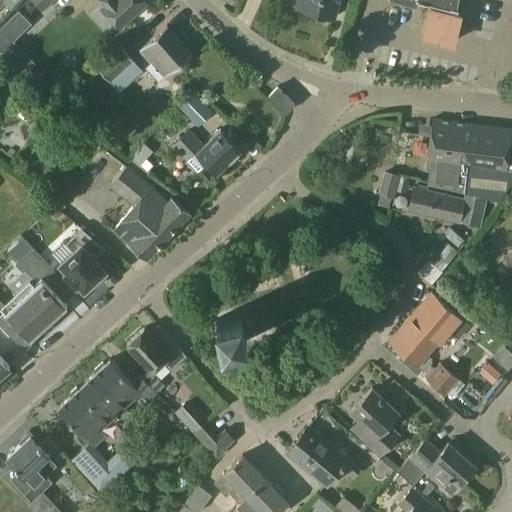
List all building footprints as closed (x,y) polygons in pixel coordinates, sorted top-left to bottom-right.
[(32,0),(43,10),(53,0),(32,0)] [(93,0),(118,27),(145,4),(141,0),(93,0)] [(295,0),(294,7),(334,17),(338,0),(295,0)] [(388,0),(388,2),(416,8),(417,0),(418,0),(420,0),(456,10),(457,0),(388,0)] [(438,38),(453,42),(454,37),(460,15),(429,7),(422,34),(438,38)] [(0,27),(0,37),(6,44),(28,23),(17,11),(0,27)] [(145,68),(157,82),(168,73),(190,54),(165,26),(138,50),(150,63),(145,68)] [(96,64),(110,80),(133,59),(119,43),(96,64)] [(267,96),(285,113),(295,104),(277,86),(267,96)] [(193,91),(178,105),(195,123),(210,108),(193,91)] [(465,192),(487,198),(499,201),(511,181),(511,171),(504,171),(509,130),(431,121),(425,169),(428,169),(427,184),(465,192)] [(207,164),(215,172),(239,150),(220,129),(204,145),(190,130),(173,145),(198,172),(207,164)] [(142,142),(128,155),(136,163),(150,150),(142,142)] [(129,243),(145,258),(189,214),(172,197),(169,202),(125,167),(109,186),(131,204),(112,227),(130,241),(129,243)] [(378,194),(394,198),(400,174),(385,170),(378,194)] [(459,222),(480,227),(487,198),(465,192),(464,199),(425,190),(426,187),(417,185),(417,187),(413,187),(407,210),(458,222),(459,222)] [(82,229),(65,243),(72,251),(58,264),(65,271),(64,273),(75,286),(77,284),(83,290),(84,289),(88,290),(95,283),(95,279),(104,271),(93,259),(105,248),(82,229)] [(433,261),(444,270),(459,251),(448,242),(433,261)] [(16,263),(31,278),(40,270),(36,265),(41,260),(31,249),(16,263)] [(433,261),(430,259),(417,271),(432,283),(444,270),(433,261)] [(53,273),(41,260),(36,265),(40,270),(48,278),(53,273)] [(0,316),(0,326),(18,345),(26,338),(29,341),(66,306),(40,279),(3,314),(0,316)] [(416,365),(447,329),(458,339),(469,327),(430,293),(388,341),(416,365)] [(231,343),(236,346),(240,345),(243,340),(246,339),(240,313),(214,319),(217,333),(220,346),(231,343)] [(148,335),(142,329),(125,344),(152,373),(168,357),(176,366),(185,357),(157,327),(150,333),(148,335)] [(511,351),(503,344),(493,356),(506,368),(511,361),(511,351)] [(0,375),(9,368),(0,357),(0,375)] [(92,371),(94,373),(121,401),(125,405),(138,392),(147,401),(157,392),(140,374),(130,384),(108,360),(102,365),(100,363),(92,371)] [(477,371),(491,383),(499,373),(485,361),(477,371)] [(440,362),(425,379),(444,396),(459,379),(440,362)] [(56,408),(88,443),(100,432),(98,430),(113,415),(110,412),(121,401),(94,373),(76,389),(75,387),(68,393),(70,395),(56,408)] [(360,437),(379,455),(397,435),(385,424),(396,412),(379,396),(371,388),(350,411),(368,428),(360,437)] [(175,412),(218,458),(229,447),(227,445),(235,437),(230,432),(226,427),(216,436),(185,403),(175,412)] [(285,453),(326,486),(351,455),(337,444),(334,448),(306,426),(285,453)] [(39,442),(29,431),(17,442),(19,445),(5,458),(23,478),(23,477),(30,484),(20,493),(29,501),(50,482),(35,466),(47,455),(37,444),(39,442)] [(423,472),(450,494),(458,484),(473,466),(446,443),(438,453),(428,444),(423,440),(397,471),(413,484),(423,472)] [(72,461),(101,492),(133,461),(120,448),(105,462),(89,445),(72,461)] [(240,501),(264,479),(241,455),(224,472),(224,473),(214,483),(225,496),(230,492),(240,501)] [(249,511),(276,511),(286,502),(264,479),(240,501),(240,502),(246,496),(256,506),(249,511)] [(183,503),(194,511),(196,511),(211,494),(198,484),(183,503)] [(407,511),(429,511),(432,509),(408,490),(398,503),(408,511),(407,511)] [(340,497),(334,506),(344,511),(354,511),(358,507),(340,497)]
